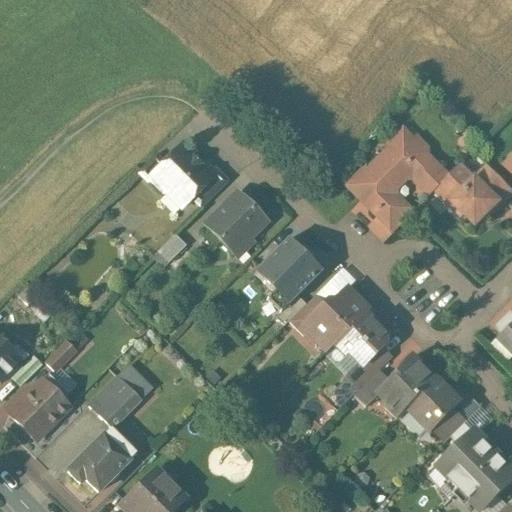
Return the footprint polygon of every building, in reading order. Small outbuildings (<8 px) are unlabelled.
[(387,155),(369,173),(362,173),(347,188),(360,201),(364,197),(369,203),(368,204),(368,209),(393,234),(412,215),(395,198),(395,189),(404,180),(412,180),(418,187),(428,187),(432,191),(428,196),(429,198),(439,188),(448,178),(424,154),(416,154),(416,146),(402,132),(387,147),(387,155)] [(162,166),(149,179),(150,180),(181,211),(191,200),(213,179),(212,178),(182,147),(162,166)] [(154,157),(137,174),(146,183),(150,180),(149,179),(162,166),(154,157)] [(511,192),(487,167),(475,179),(500,204),(501,203),(500,203),(510,193),(511,193),(511,192)] [(472,182),(459,168),(448,178),(439,188),(453,201),(448,207),(461,220),(464,217),(475,228),(500,204),(475,179),(472,182)] [(213,179),(191,200),(201,210),(227,185),(216,174),(212,178),(213,179)] [(237,196),(225,208),(224,207),(214,217),(215,218),(204,228),(232,256),(247,241),(248,241),(265,224),(237,196)] [(116,203),(103,216),(114,227),(127,215),(116,203)] [(174,237),(157,254),(168,265),(185,248),(174,237)] [(299,254),(287,241),(253,275),(286,308),(320,274),(308,262),(310,260),(302,251),(299,254)] [(345,291),(332,304),(326,303),(322,307),(305,324),(311,330),(306,336),(314,345),(321,345),(323,343),(331,350),(335,347),(363,318),(368,314),(345,291)] [(313,299),(296,316),(305,324),(322,307),(313,299)] [(383,338),(363,318),(335,347),(345,357),(352,358),(360,366),(361,367),(379,351),(383,347),(383,338)] [(511,328),(500,340),(511,351),(511,328)] [(65,344),(44,366),(54,376),(76,354),(65,344)] [(21,365),(0,345),(0,377),(2,375),(6,380),(21,365)] [(379,351),(361,367),(360,366),(347,379),(359,391),(378,373),(389,361),(379,351)] [(388,383),(374,396),(376,398),(399,421),(409,411),(437,383),(413,358),(388,383)] [(33,360),(11,381),(19,388),(40,368),(33,360)] [(359,391),(352,398),(364,410),(376,398),(374,396),(388,383),(378,373),(359,391)] [(66,397),(47,378),(41,384),(60,403),(66,397)] [(115,380),(87,408),(110,431),(138,402),(115,380)] [(437,383),(409,411),(431,434),(432,432),(452,413),(459,406),(437,383)] [(41,384),(8,417),(35,444),(68,410),(60,403),(41,384)] [(452,413),(432,432),(444,445),(450,440),(464,426),(465,425),(452,413)] [(464,426),(450,440),(459,448),(473,434),(464,426)] [(483,511),(511,484),(511,472),(474,433),(459,448),(437,469),(479,511),(483,511)] [(101,438),(67,474),(79,487),(84,482),(97,495),(108,484),(109,484),(117,476),(116,475),(127,464),(101,438)] [(150,476),(118,508),(122,511),(175,511),(180,507),(173,499),(177,495),(162,479),(157,484),(150,476)]
